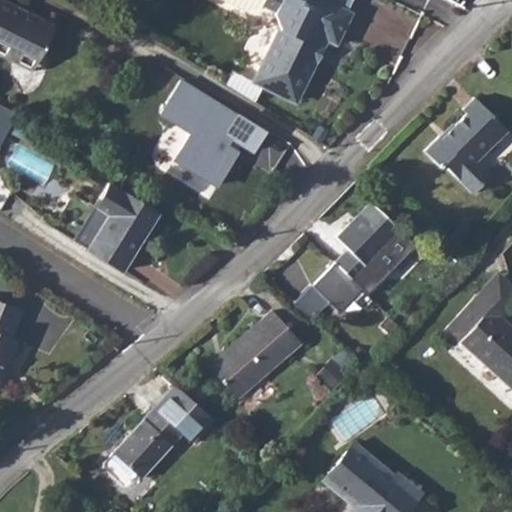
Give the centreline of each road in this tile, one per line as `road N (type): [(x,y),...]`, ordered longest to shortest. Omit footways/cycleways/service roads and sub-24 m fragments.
road 1 (residential): [(150,345),(292,219),(507,0)]
road 2 (residential): [(0,469),(150,345)]
road 3 (residential): [(0,240),(107,302),(150,345)]
